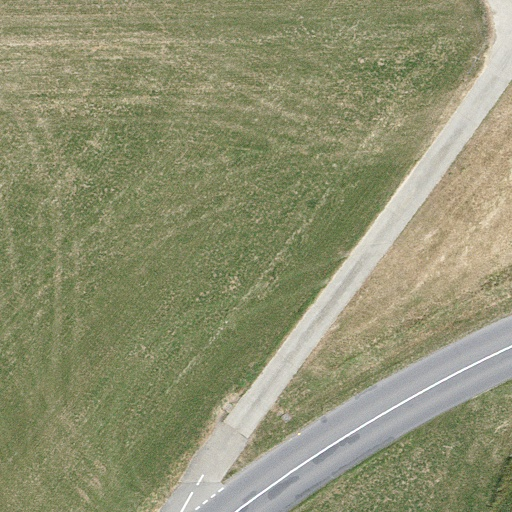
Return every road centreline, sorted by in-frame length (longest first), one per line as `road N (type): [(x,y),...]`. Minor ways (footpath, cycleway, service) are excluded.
road 1 (track): [(511,45),(180,511)]
road 2 (secondary): [(511,347),(297,464),(236,511)]
